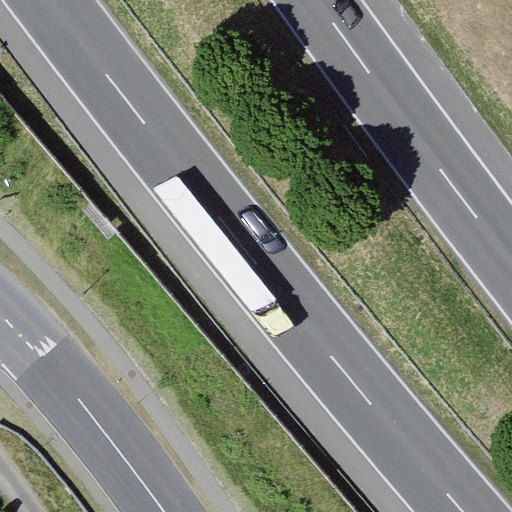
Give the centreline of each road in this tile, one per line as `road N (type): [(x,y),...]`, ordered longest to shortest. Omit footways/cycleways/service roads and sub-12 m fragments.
road 1 (motorway): [(46,0),(460,511)]
road 2 (motorway): [(511,257),(319,0)]
road 3 (tertiary): [(0,317),(155,500)]
